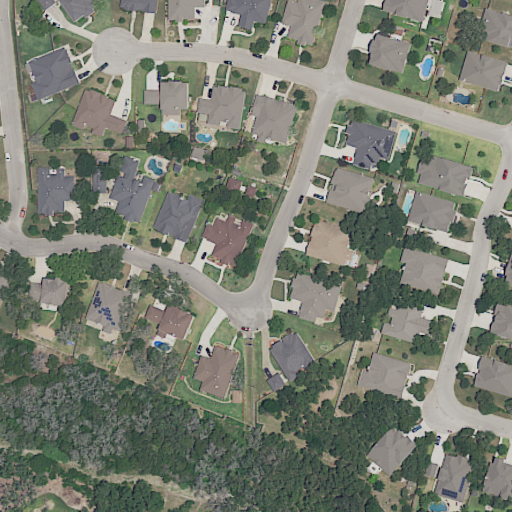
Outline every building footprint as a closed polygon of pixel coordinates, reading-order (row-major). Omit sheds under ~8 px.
[(36,0),(46,12),(59,1),(58,0),(36,0)] [(62,0),(79,23),(86,18),(88,20),(98,12),(95,8),(98,6),(97,1),(98,0),(62,0)] [(121,0),(120,7),(158,13),(160,0),(121,0)] [(167,0),(167,21),(196,21),(196,8),(207,8),(207,4),(207,0),(167,0)] [(227,6),(229,0),(274,0),(270,14),(265,29),(240,22),(243,11),(227,6)] [(288,0),(293,0),(302,2),(302,0),(329,0),(329,2),(317,44),(289,36),(293,24),(283,21),(288,0)] [(388,0),(385,10),(424,23),(431,0),(388,0)] [(483,3),(472,36),(511,49),(511,15),(510,15),(511,9),(511,3),(501,0),(497,0),(495,7),(483,3)] [(376,32),(368,60),(405,71),(413,42),(376,32)] [(65,43),(83,81),(64,90),(45,99),(27,60),(54,48),(65,43)] [(466,50),(458,78),(500,90),(508,63),(466,50)] [(144,91),(143,105),(163,105),(162,115),(179,115),(179,109),(191,109),(191,84),(163,85),(163,92),(144,91)] [(215,85),(215,95),(200,95),(199,109),(220,110),(220,121),(244,122),(244,110),(244,86),(215,85)] [(89,91),(82,108),(76,125),(102,134),(106,122),(123,129),(128,117),(117,113),(121,103),(89,91)] [(257,94),(253,108),(259,110),(253,135),(291,144),(292,140),(301,105),(257,94)] [(353,116),(346,140),(360,145),(355,162),(377,169),(381,155),(390,158),(398,130),(353,116)] [(435,145),(423,182),(468,196),(480,159),(435,145)] [(128,154),(119,180),(112,199),(120,202),(116,213),(139,222),(152,188),(156,189),(159,182),(146,177),(144,183),(135,179),(142,159),(128,154)] [(93,163),(94,179),(94,193),(109,193),(109,175),(108,163),(93,163)] [(340,166),(329,203),(365,213),(368,203),(377,206),(385,179),(340,166)] [(40,169),(64,170),(64,178),(82,179),(81,197),(68,196),(67,214),(38,213),(39,190),(40,169)] [(225,188),(238,193),(242,182),(229,177),(225,188)] [(243,196),(253,199),(257,189),(247,186),(243,196)] [(417,191),(408,221),(452,236),(462,206),(417,191)] [(169,194),(201,207),(187,241),(155,228),(169,194)] [(215,212),(243,222),(247,211),(267,219),(263,228),(249,264),(217,252),(222,240),(207,234),(215,212)] [(317,219),(308,252),(356,265),(365,232),(317,219)] [(511,239),(511,283),(506,281),(508,274),(500,271),(506,254),(511,239)] [(409,245),(404,263),(412,265),(408,279),(446,289),(455,257),(409,245)] [(301,266),(291,293),(306,298),(300,315),(318,322),(322,313),(330,316),(343,281),(301,266)] [(0,270),(13,276),(8,289),(0,308),(0,270)] [(33,283),(46,284),(47,277),(73,279),(72,284),(70,307),(47,305),(48,300),(31,298),(32,294),(33,283)] [(100,283),(132,292),(122,328),(120,335),(104,331),(106,323),(90,318),(100,283)] [(503,298),(511,301),(511,336),(491,329),(503,298)] [(400,300),(398,309),(390,307),(383,333),(434,346),(440,326),(431,324),(435,309),(400,300)] [(166,310),(150,303),(144,317),(160,324),(158,329),(184,340),(195,314),(169,303),(166,310)] [(271,351),(293,381),(301,376),(298,371),(307,364),(313,373),(323,366),(318,359),(298,332),(271,351)] [(215,346),(211,358),(200,355),(199,360),(193,379),(203,382),(200,391),(228,399),(233,382),(242,354),(215,346)] [(375,352),(369,369),(362,367),(357,382),(409,400),(420,367),(375,352)] [(483,354),(511,364),(511,396),(474,383),(483,354)] [(273,393),(285,386),(278,374),(267,380),(273,393)] [(397,422),(421,447),(394,473),(370,448),(397,422)] [(426,457),(439,461),(442,449),(479,459),(466,505),(433,496),(438,477),(422,472),(426,457)] [(511,455),(495,451),(490,471),(482,469),(479,481),(487,483),(484,495),(511,502),(511,465),(511,460),(511,455)]
